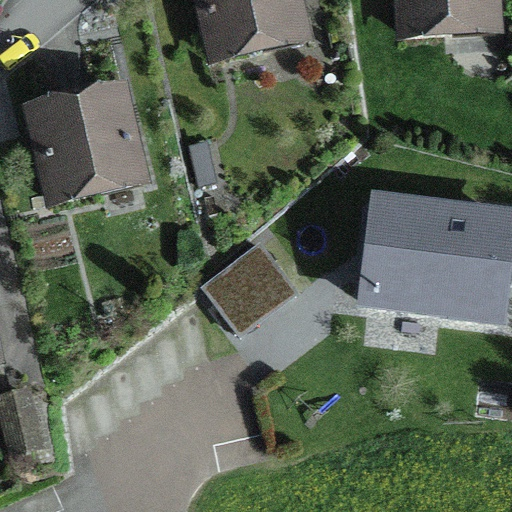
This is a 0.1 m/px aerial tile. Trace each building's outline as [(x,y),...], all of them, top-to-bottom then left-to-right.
[(200,0),(214,61),(261,50),(258,38),(300,28),(293,0),(200,0)] [(401,0),(404,37),(452,34),(451,22),(494,19),(492,0),(401,0)] [(53,203),(100,193),(97,180),(138,171),(120,95),(32,116),(53,203)] [(497,323),(509,224),(380,208),(367,307),(497,323)] [(0,410),(10,454),(39,447),(27,397),(0,403),(0,410)]
